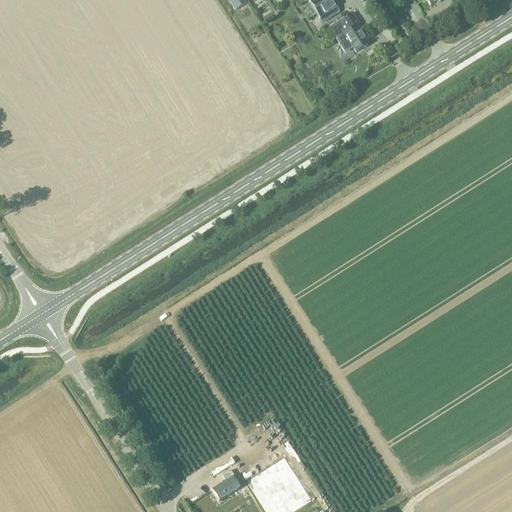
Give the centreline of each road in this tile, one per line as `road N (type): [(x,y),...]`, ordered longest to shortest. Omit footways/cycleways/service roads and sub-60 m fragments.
road 1 (secondary): [(48,309),(511,17)]
road 2 (unclassified): [(167,511),(58,341)]
